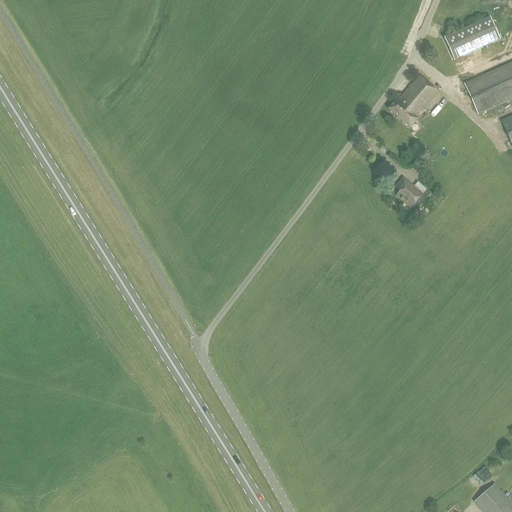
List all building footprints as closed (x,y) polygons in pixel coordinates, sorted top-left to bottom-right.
[(442,36),(453,58),(498,37),(488,15),(442,36)] [(476,59),(460,65),(464,74),(480,68),(476,59)] [(478,115),(511,100),(511,62),(464,84),(478,115)] [(445,66),(448,75),(457,73),(454,63),(445,66)] [(418,74),(398,97),(397,96),(387,107),(409,127),(439,92),(418,74)] [(470,114),(456,102),(426,136),(451,159),(462,147),(450,136),(470,114)] [(511,116),(501,121),(511,146),(511,116)] [(396,194),(411,207),(416,211),(431,194),(418,182),(415,186),(403,176),(395,186),(399,190),(396,194)] [(482,511),(511,511),(511,503),(496,485),(475,503),(482,511)]
